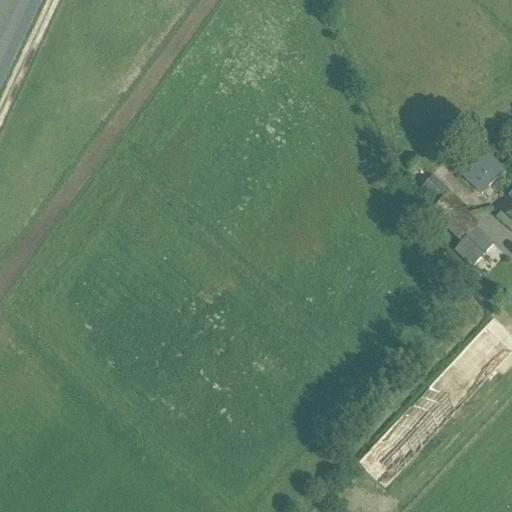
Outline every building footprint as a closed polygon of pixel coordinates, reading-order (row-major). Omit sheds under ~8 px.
[(0,0),(0,88),(41,0),(0,0)] [(254,18),(247,26),(260,36),(267,29),(254,18)] [(475,144),(451,169),(479,197),(503,172),(475,144)] [(501,213),(494,221),(511,236),(511,196),(499,211),(501,213)] [(475,229),(460,245),(453,252),(471,270),(493,246),(476,230),(475,229)] [(511,337),(492,319),(357,465),(385,492),(511,355),(511,337)]
